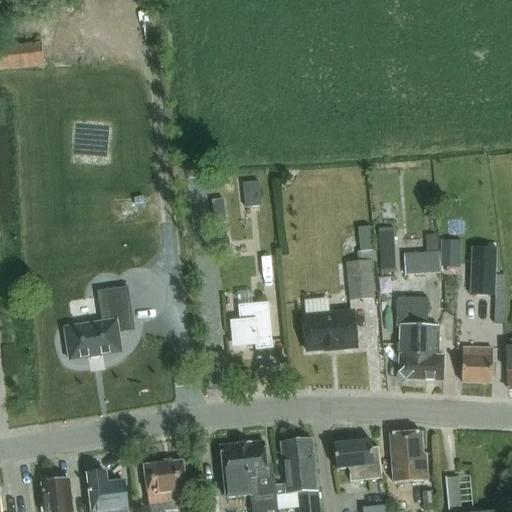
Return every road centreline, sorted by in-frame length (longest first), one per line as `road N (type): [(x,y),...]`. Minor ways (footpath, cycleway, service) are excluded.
road 1 (secondary): [(0,454),(322,409)]
road 2 (secondary): [(511,419),(322,409)]
